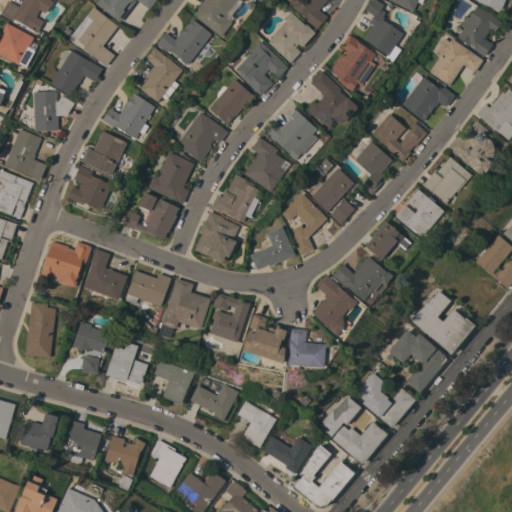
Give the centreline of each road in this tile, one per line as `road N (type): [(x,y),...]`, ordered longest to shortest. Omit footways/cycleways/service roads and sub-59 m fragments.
road 1 (residential): [(511,39),(454,122),(365,223),(293,279),(221,280),(44,214)]
road 2 (residential): [(174,0),(106,90),(59,171),(0,352)]
road 3 (residential): [(300,511),(250,469),(166,422),(0,372)]
road 4 (residential): [(355,0),(338,30),(224,158),(172,262)]
road 5 (residential): [(511,299),(334,511)]
road 6 (secondary): [(511,355),(382,511)]
road 7 (secondary): [(410,511),(511,389)]
